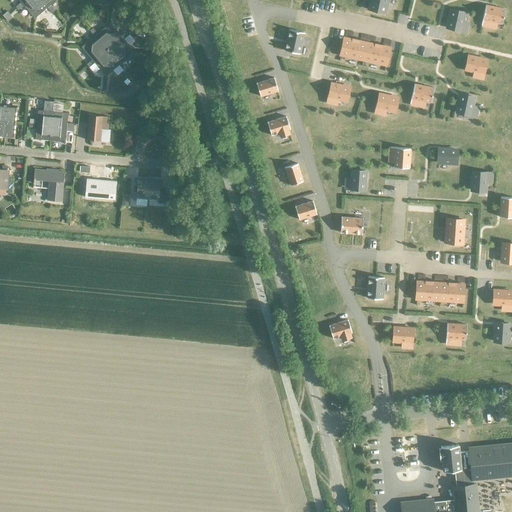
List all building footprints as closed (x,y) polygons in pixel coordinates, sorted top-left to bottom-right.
[(26,0),(18,0),(21,3),(15,7),(16,9),(26,0)] [(35,0),(26,0),(16,9),(18,10),(23,6),(30,14),(34,14),(35,0)] [(43,0),(35,0),(34,14),(39,15),(47,8),(52,13),(53,12),(43,0)] [(56,0),(43,0),(53,12),(55,11),(50,5),(56,0)] [(385,12),(387,0),(369,0),(368,9),(385,12)] [(501,25),(504,10),(485,6),(481,21),(480,26),(485,27),(486,22),(501,25)] [(460,31),(464,13),(451,10),(446,28),(460,31)] [(108,50),(110,27),(105,27),(97,34),(92,28),(91,30),(108,50)] [(110,27),(108,50),(128,33),(126,31),(121,36),(114,28),(110,27)] [(86,43),(85,48),(108,50),(91,30),(89,31),(94,36),(86,43)] [(299,54),(303,33),(288,30),(284,51),(299,54)] [(129,35),(128,33),(108,50),(130,52),(130,47),(123,39),(129,35)] [(362,61),(366,43),(344,39),(340,56),(362,61)] [(385,66),(389,48),(366,43),(362,61),(385,66)] [(108,50),(85,48),(85,52),(92,60),(86,65),(87,66),(108,50)] [(108,50),(87,66),(89,68),(94,63),(101,72),(105,72),(108,50)] [(124,70),(108,50),(105,72),(110,72),(118,65),(123,71),(124,70)] [(130,52),(108,50),(124,70),(126,68),(121,63),(129,56),(130,52)] [(483,74),(486,61),(468,57),(465,70),(483,74)] [(278,91),(274,78),(256,84),(260,97),(278,91)] [(346,102),(349,88),(331,84),(328,98),(346,102)] [(430,104),(433,89),(414,85),(409,105),(414,106),(415,101),(430,104)] [(394,112),(397,99),(379,94),(376,108),(394,112)] [(470,116),(474,97),(460,95),(456,113),(470,116)] [(38,110),(37,124),(52,126),(53,111),(54,105),(54,102),(44,101),(43,110),(43,111),(38,110)] [(0,106),(0,121),(14,123),(16,107),(0,106)] [(62,112),(53,111),(52,126),(66,127),(67,123),(68,113),(62,113),(62,112)] [(110,130),(107,130),(108,117),(89,115),(87,140),(109,142),(110,130)] [(290,130),(285,117),(267,123),(271,136),(279,134),(279,136),(289,133),(289,130),(290,130)] [(14,123),(0,121),(0,136),(13,138),(14,123)] [(52,126),(37,124),(35,138),(41,139),(41,140),(50,141),(52,126)] [(52,126),(50,141),(59,142),(59,141),(65,141),(66,131),(66,127),(52,126)] [(408,168),(409,149),(389,147),(389,152),(394,152),(393,167),(408,168)] [(456,164),(457,150),(438,149),(437,163),(456,164)] [(303,182),(297,164),(284,168),(289,186),(303,182)] [(7,180),(8,170),(7,170),(7,167),(2,166),(2,170),(0,169),(0,188),(5,189),(5,192),(12,193),(13,181),(7,180)] [(61,202),(62,191),(64,172),(34,169),(32,188),(48,190),(47,200),(61,202)] [(364,190),(365,171),(351,171),(350,189),(364,190)] [(484,191),(486,173),(472,172),(471,191),(484,191)] [(147,199),(149,179),(138,178),(136,193),(133,193),(132,200),(136,200),(136,198),(147,199)] [(149,179),(147,199),(158,200),(158,202),(158,203),(164,203),(165,192),(159,192),(160,180),(149,179)] [(113,188),(83,186),(81,200),(112,203),(113,188)] [(511,198),(500,197),(499,217),(511,217),(511,198)] [(316,214),(312,201),(294,207),(298,220),(316,214)] [(361,234),(362,219),(341,218),(340,233),(350,234),(361,234)] [(462,243),(463,220),(446,219),(445,234),(444,242),(462,243)] [(511,262),(511,244),(502,243),(501,262),(511,262)] [(382,299),(383,279),(370,279),(369,292),(369,299),(382,299)] [(439,301),(440,283),(416,282),(415,299),(439,301)] [(462,302),(463,285),(440,283),(439,301),(462,302)] [(511,305),(511,291),(493,290),(492,304),(511,305)] [(351,333),(347,320),(328,326),(332,339),(339,337),(340,339),(351,336),(350,333),(351,333)] [(508,343),(509,323),(495,322),(494,342),(508,343)] [(465,340),(466,325),(446,324),(445,345),(450,345),(450,339),(465,340)] [(411,342),(412,329),(393,328),(392,341),(411,342)] [(460,470),(454,470),(455,475),(455,481),(473,479),(511,475),(511,444),(469,449),(469,451),(462,452),(459,452),(460,470)] [(440,449),(438,449),(439,460),(441,459),(443,472),(454,470),(460,470),(459,452),(458,445),(440,447),(440,449)] [(453,500),(443,501),(444,511),(477,511),(475,484),(474,484),(473,481),(473,479),(455,481),(456,486),(452,487),(453,496),(453,500)] [(401,503),(401,511),(444,511),(443,501),(432,502),(432,500),(401,503)]
